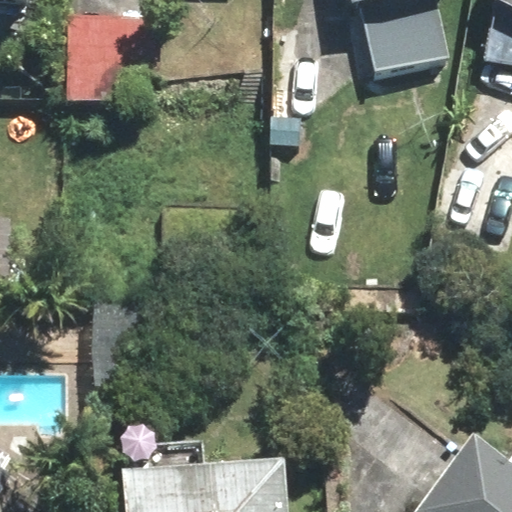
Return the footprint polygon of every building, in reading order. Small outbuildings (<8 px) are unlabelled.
[(0,0),(0,23),(24,26),(26,0),(0,0)] [(448,0),(332,0),(338,28),(449,4),(448,0)] [(511,0),(477,0),(469,17),(511,36),(511,0)] [(149,27),(59,23),(55,118),(145,122),(149,27)] [(0,319),(1,319),(1,311),(28,312),(30,271),(3,270),(5,234),(0,233),(0,319)] [(511,511),(511,490),(460,454),(416,511),(511,511)] [(275,511),(272,481),(106,497),(107,511),(275,511)]
